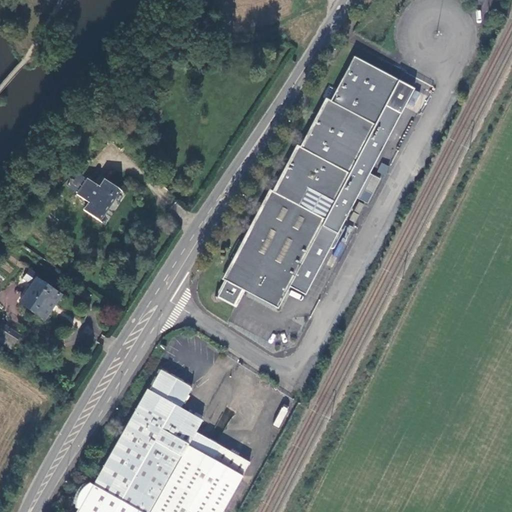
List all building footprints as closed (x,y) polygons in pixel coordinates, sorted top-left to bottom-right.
[(283,172),(338,201),(402,79),(357,56),(332,102),(328,100),(304,147),(298,144),(283,172)] [(413,105),(419,94),(415,91),(408,102),(413,105)] [(130,141),(138,133),(130,127),(123,135),(130,141)] [(372,180),(379,184),(387,170),(379,165),(372,180)] [(321,233),(338,201),(283,172),(273,190),(269,187),(223,276),(226,287),(225,287),(216,303),(232,311),(241,295),(277,315),(288,293),(304,302),(337,241),(321,233)] [(98,219),(118,188),(107,180),(102,187),(89,178),(79,194),(92,202),(86,211),(98,219)] [(375,194),(379,184),(372,180),(367,189),(375,194)] [(366,204),(370,195),(365,192),(361,201),(366,204)] [(360,216),(355,213),(352,220),(357,222),(360,216)] [(40,316),(57,292),(38,279),(21,302),(40,316)] [(82,296),(88,300),(92,295),(85,291),(82,296)] [(5,326),(0,333),(0,341),(11,349),(20,336),(5,326)] [(218,511),(247,460),(192,430),(200,416),(182,407),(192,388),(161,371),(151,390),(147,388),(88,496),(87,495),(85,495),(83,494),(82,495),(80,495),(78,496),(77,497),(76,499),(75,500),(75,502),(75,504),(75,505),(75,507),(76,508),(77,510),(79,511),(78,511),(218,511)]
